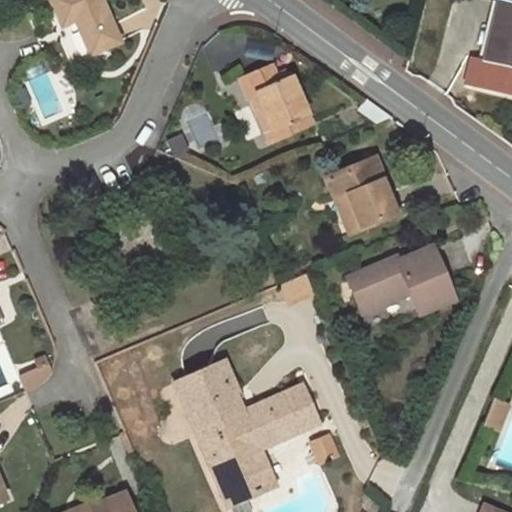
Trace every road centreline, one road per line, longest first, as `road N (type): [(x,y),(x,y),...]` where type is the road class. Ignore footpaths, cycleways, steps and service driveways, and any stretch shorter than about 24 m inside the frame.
road 1 (unclassified): [(511,180),(267,0)]
road 2 (residential): [(195,0),(136,131),(28,182)]
road 3 (residential): [(76,371),(6,191)]
